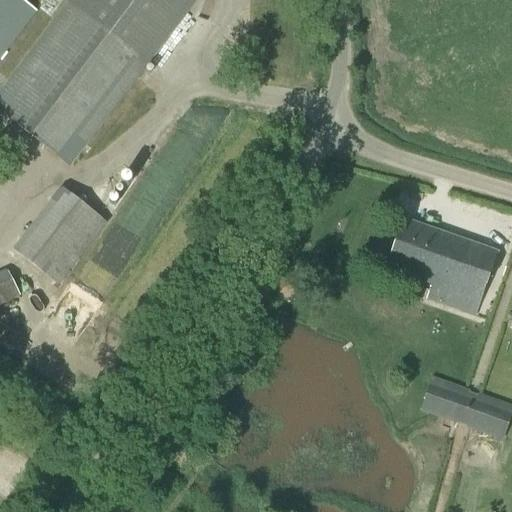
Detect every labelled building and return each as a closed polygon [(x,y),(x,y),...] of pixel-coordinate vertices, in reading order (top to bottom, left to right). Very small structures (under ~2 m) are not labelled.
[(0,0),(0,58),(33,15),(18,3),(19,0),(0,0)] [(0,115),(70,169),(150,65),(149,65),(197,0),(67,0),(66,2),(68,3),(0,91),(0,115)] [(14,254),(57,287),(106,224),(60,189),(11,252),(14,254)] [(475,319),(480,305),(498,255),(404,221),(386,272),(430,288),(425,301),(475,319)] [(0,298),(21,291),(14,272),(0,276),(0,298)] [(88,285),(66,299),(81,321),(103,306),(88,285)] [(423,411),(449,421),(502,439),(511,414),(432,386),(423,411)]
